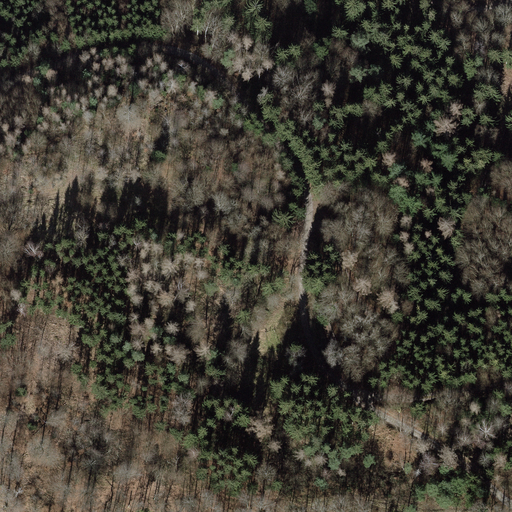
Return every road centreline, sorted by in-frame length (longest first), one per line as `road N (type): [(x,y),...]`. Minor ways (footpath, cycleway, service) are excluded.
road 1 (track): [(0,85),(93,51),(136,46),(174,48),(210,64),(304,177),(312,206),(302,300),(322,369),(511,503)]
road 2 (track): [(511,107),(450,302),(428,336),(391,330),(349,284),(333,235),(312,206)]
road 3 (track): [(348,392),(390,398),(511,381)]
